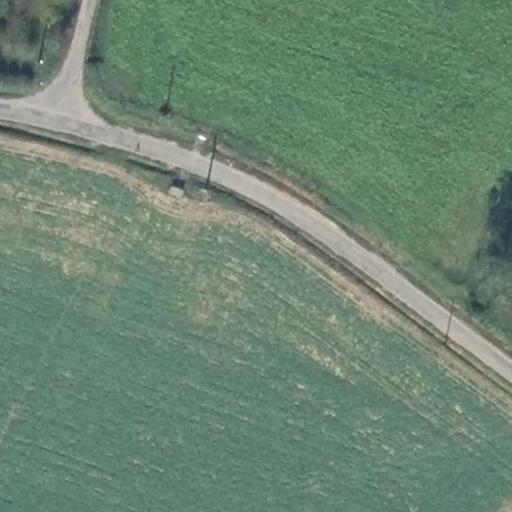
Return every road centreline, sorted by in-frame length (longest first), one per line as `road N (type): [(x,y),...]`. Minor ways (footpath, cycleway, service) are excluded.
road 1 (unclassified): [(511,371),(295,211),(232,176),(57,119)]
road 2 (unclassified): [(57,119),(84,0)]
